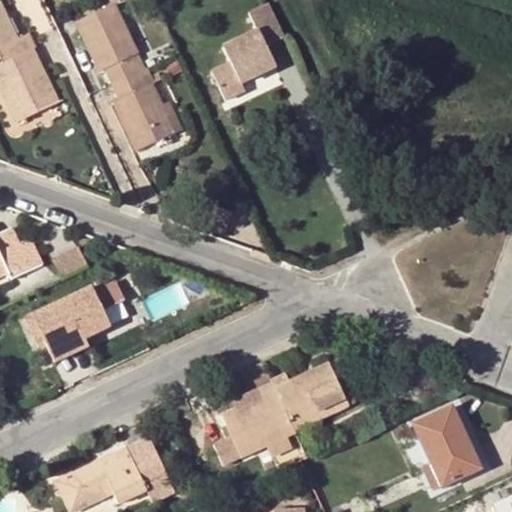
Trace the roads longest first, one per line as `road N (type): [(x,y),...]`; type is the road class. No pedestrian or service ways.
road 1 (residential): [(334,285),(0,451)]
road 2 (residential): [(334,285),(0,179)]
road 3 (unknown): [(161,230),(70,28)]
road 4 (residential): [(490,345),(334,285)]
